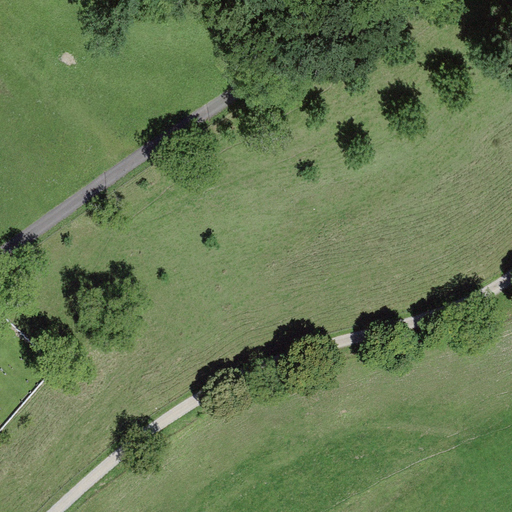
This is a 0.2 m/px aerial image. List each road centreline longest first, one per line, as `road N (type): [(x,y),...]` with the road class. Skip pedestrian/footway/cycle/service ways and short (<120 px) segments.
road 1 (track): [(58,511),(204,395),(278,358),(469,302),(511,276)]
road 2 (track): [(385,0),(0,257)]
